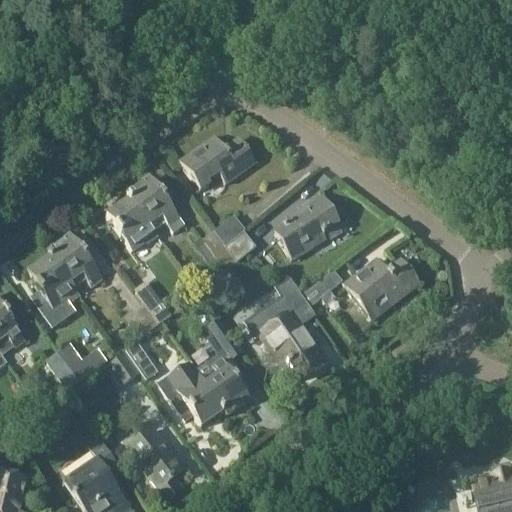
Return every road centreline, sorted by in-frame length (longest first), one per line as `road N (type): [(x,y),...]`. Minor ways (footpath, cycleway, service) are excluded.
road 1 (residential): [(0,245),(158,123),(225,91),(252,101),(443,240),(475,278)]
road 2 (tertiary): [(298,489),(407,406),(449,351)]
road 3 (track): [(158,123),(26,0)]
